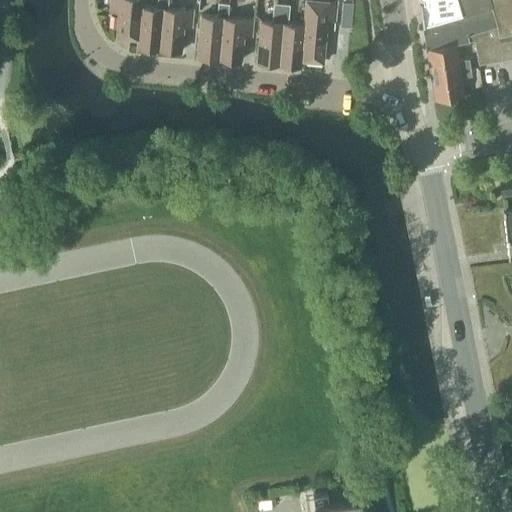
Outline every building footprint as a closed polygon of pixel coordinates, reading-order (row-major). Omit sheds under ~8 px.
[(137,38),(140,4),(140,0),(109,0),(109,10),(117,11),(115,36),(137,38)] [(158,48),(162,0),(155,0),(155,6),(140,4),(137,38),(136,45),(158,48)] [(190,25),(191,9),(167,7),(167,0),(162,0),(158,48),(180,50),(182,24),(190,25)] [(305,58),(310,0),(303,0),(302,22),(286,21),(284,21),(281,63),(300,64),(300,58),(305,58)] [(333,19),(334,0),(310,0),(305,58),(322,60),(325,19),(333,19)] [(418,0),(422,25),(423,25),(450,18),(451,19),(462,15),(457,0),(418,0)] [(511,0),(457,0),(462,15),(451,19),(450,18),(423,25),(426,47),(454,42),(473,39),(478,62),(511,56),(511,0)] [(222,57),(226,16),(227,3),(217,2),(215,15),(200,13),(196,55),(222,57)] [(288,3),(287,3),(272,2),(270,19),(259,18),(256,60),(281,63),(284,21),(286,21),(288,3)] [(352,17),(353,5),(343,4),(341,16),(352,17)] [(249,35),(251,18),(226,16),(222,57),(239,59),(241,34),(249,35)] [(430,73),(469,66),(468,58),(457,60),(454,42),(426,47),(430,73)] [(430,73),(434,99),(463,94),(460,77),(471,75),(469,66),(430,73)] [(500,193),(511,190),(511,168),(498,171),(500,193)] [(502,209),(507,254),(509,254),(509,253),(511,252),(511,208),(504,209),(502,209)] [(356,511),(354,497),(313,502),(314,511),(356,511)]
